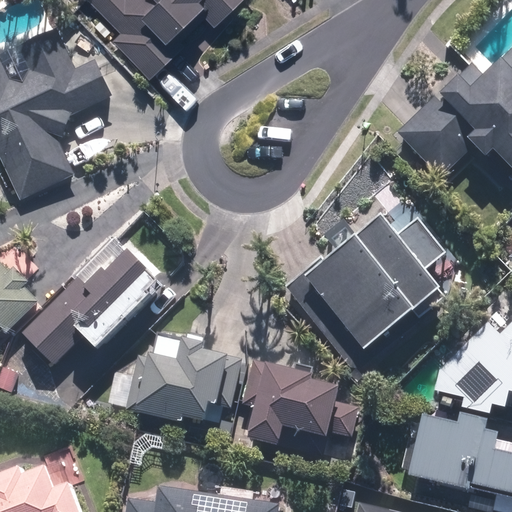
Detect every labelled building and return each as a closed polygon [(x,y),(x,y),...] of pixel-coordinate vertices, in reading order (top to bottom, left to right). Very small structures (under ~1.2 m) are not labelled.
[(84,0),(118,34),(112,40),(150,77),(172,54),(162,44),(196,10),(213,27),(239,0),(84,0)] [(0,164),(18,204),(74,180),(56,141),(60,142),(67,120),(109,101),(92,64),(73,73),(56,34),(17,51),(27,73),(6,82),(0,68),(0,164)] [(511,55),(508,52),(479,80),(466,66),(394,137),(438,181),(468,152),(479,164),(487,156),(511,181),(511,180),(511,55)] [(282,288),(346,370),(358,372),(365,367),(357,356),(408,316),(413,323),(439,303),(419,278),(442,259),(413,223),(390,241),(374,222),(319,265),(317,261),(282,288)] [(75,282),(19,336),(51,368),(77,343),(89,355),(156,290),(122,256),(100,278),(97,274),(82,288),(75,282)] [(0,267),(0,333),(1,332),(4,336),(36,304),(21,289),(26,285),(11,270),(6,274),(0,267)] [(511,323),(493,342),(481,330),(432,377),(427,398),(456,406),(454,414),(482,421),(484,413),(497,416),(501,398),(511,401),(511,323)] [(149,360),(136,357),(131,379),(113,375),(106,406),(124,410),(123,415),(178,427),(179,423),(198,427),(203,409),(228,415),(240,362),(223,358),(222,361),(198,355),(200,346),(155,336),(149,360)] [(307,378),(249,365),(239,408),(250,410),(243,441),(274,448),(277,432),(289,435),(285,452),(320,459),(325,436),(349,441),(356,409),(331,403),(333,391),(305,385),(307,378)] [(416,423),(402,481),(511,507),(511,460),(488,455),(491,440),(477,436),(480,427),(452,420),(449,431),(416,423)] [(15,473),(0,478),(0,511),(70,511),(62,489),(48,495),(39,472),(18,480),(15,473)] [(273,511),(274,509),(152,491),(150,505),(125,501),(123,511),(273,511)]
